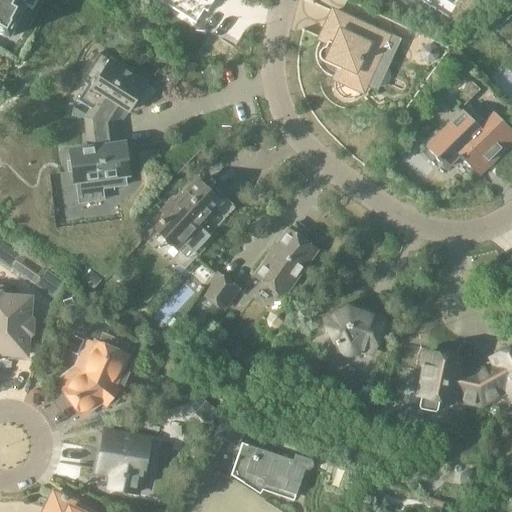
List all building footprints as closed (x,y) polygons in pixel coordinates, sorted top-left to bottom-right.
[(0,0),(0,37),(5,40),(5,39),(7,41),(8,39),(17,23),(17,22),(18,20),(16,19),(23,7),(18,4),(20,0),(0,0)] [(187,0),(207,12),(208,11),(214,0),(187,0)] [(320,71),(327,76),(334,79),(333,86),(334,92),(339,97),(345,100),(352,100),(358,97),(362,92),(380,52),(389,56),(396,41),(332,12),(316,46),(314,55),(316,63),(320,71)] [(501,13),(494,19),(503,28),(511,21),(501,13)] [(88,85),(77,101),(91,109),(84,119),(112,125),(123,108),(128,111),(136,100),(142,104),(156,91),(131,75),(134,72),(120,63),(118,67),(108,61),(98,54),(81,81),(88,85)] [(469,80),(452,96),(462,107),(479,90),(469,80)] [(428,146),(427,147),(432,153),(448,168),(449,167),(448,167),(457,157),(459,155),(479,176),(480,175),(479,174),(480,173),(486,168),(511,141),(511,134),(500,122),(492,114),(491,115),(492,116),(478,129),(462,112),(461,113),(462,114),(452,124),(451,123),(450,124),(451,125),(428,147),(428,146)] [(88,146),(68,148),(73,183),(115,177),(116,179),(125,178),(125,176),(129,175),(124,143),(115,145),(112,125),(84,119),(88,146)] [(193,253),(207,238),(235,208),(211,186),(208,189),(198,180),(179,201),(173,201),(162,214),(165,217),(153,229),(175,250),(182,242),(193,253)] [(256,277),(281,295),(314,250),(301,240),(307,232),(295,223),(289,232),(288,231),(256,277)] [(43,271),(19,254),(13,264),(23,271),(20,275),(33,284),(43,271)] [(221,310),(236,289),(216,274),(201,295),(221,310)] [(0,353),(24,355),(26,337),(29,334),(30,321),(27,318),(28,299),(11,298),(10,301),(4,301),(4,298),(1,297),(0,295),(0,353)] [(347,309),(324,320),(338,349),(340,348),(343,352),(346,354),(350,355),(355,354),(357,351),(359,347),(372,352),(373,350),(378,348),(380,342),(377,337),(383,322),(347,309)] [(271,313),(266,318),(269,328),(279,328),(283,322),(280,313),(271,313)] [(82,374),(61,389),(80,415),(100,400),(105,405),(117,390),(112,385),(121,389),(134,359),(125,355),(124,355),(129,342),(101,330),(95,343),(82,374)] [(494,363),(476,373),(480,401),(507,387),(511,396),(511,343),(505,348),(506,349),(491,358),(494,363)] [(451,395),(480,401),(476,373),(457,369),(459,359),(427,353),(426,357),(424,356),(422,366),(425,366),(418,396),(450,402),(451,395)] [(141,478),(148,440),(103,433),(97,470),(113,473),(110,489),(135,493),(137,477),(141,478)] [(309,460),(294,455),(292,461),(241,444),(231,476),(257,493),(261,484),(294,495),(303,469),(305,470),(308,470),(309,470),(310,469),(311,468),(312,466),(312,464),(312,463),(310,461),(309,460)] [(460,474),(460,480),(464,485),(470,485),(475,481),(475,475),(471,470),(465,470),(460,474)] [(91,511),(66,500),(67,497),(62,495),(61,497),(53,493),(43,511),(91,511)]
